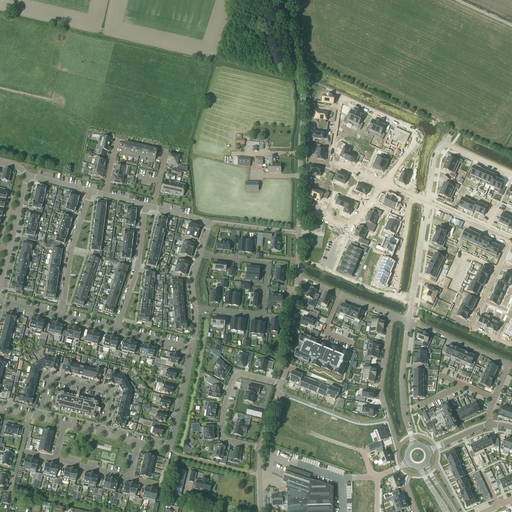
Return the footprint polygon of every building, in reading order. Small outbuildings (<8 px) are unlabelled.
[(314,101),(313,105),(325,107),(326,103),(330,104),(333,105),(333,104),(334,104),(334,99),(334,98),(332,98),(332,97),(327,96),(326,97),(321,96),(320,102),(314,101)] [(346,117),(343,123),(346,124),(347,124),(352,126),(353,125),(352,125),(358,114),(355,112),(355,113),(352,111),(349,118),(346,117)] [(316,113),(316,119),(321,120),(320,123),(325,123),(326,121),(327,121),(328,115),(327,115),(327,113),(320,112),(318,112),(317,112),(316,113)] [(358,114),(352,125),(353,125),(358,127),(357,129),(360,131),(363,125),(360,124),(363,117),(360,115),(358,114)] [(367,127),(365,133),(368,134),(369,132),(374,135),(380,123),(377,122),(377,123),(374,121),(370,128),(367,127)] [(374,135),(374,136),(379,138),(379,139),(382,141),(385,135),(382,134),(385,127),(382,125),(380,123),(374,135)] [(314,131),(313,138),(325,140),(326,133),(324,133),(324,131),(319,130),(319,132),(314,131)] [(389,134),(384,146),(387,147),(388,145),(394,148),(396,143),(397,143),(399,143),(398,144),(403,146),(403,145),(404,145),(407,138),(407,137),(402,135),(402,136),(400,135),(401,134),(396,132),(396,133),(395,132),(393,138),(392,138),(393,136),(389,134)] [(107,152),(108,146),(109,146),(108,146),(109,144),(110,139),(102,137),(101,142),(98,141),(98,145),(100,145),(99,151),(98,151),(97,156),(104,157),(105,151),(107,152)] [(258,147),(258,146),(259,146),(259,143),(248,142),(247,147),(253,147),(253,145),(254,146),(253,151),(258,152),(258,147)] [(339,143),(337,148),(343,151),(340,158),(345,161),(350,151),(351,149),(346,146),(339,143)] [(122,156),(127,157),(130,145),(124,144),(122,156)] [(314,145),(314,149),(317,149),(316,156),(318,156),(317,160),(325,161),(326,157),(324,156),(324,153),(325,150),(320,149),(320,146),(314,145)] [(156,151),(151,150),(148,161),(149,162),(151,162),(154,163),(157,151),(156,151)] [(345,161),(351,164),(352,163),(355,165),(356,162),(359,163),(362,158),(359,156),(359,155),(350,151),(345,161)] [(376,156),(373,162),(385,167),(386,168),(388,162),(384,160),(381,159),(383,153),(378,151),(375,156),(376,156)] [(178,157),(170,155),(168,164),(177,166),(178,157)] [(104,167),(106,162),(100,161),(100,158),(94,156),(93,159),(95,160),(94,165),(104,167)] [(251,159),(238,158),(235,158),(234,166),(238,166),(250,167),(251,159)] [(448,158),(445,164),(457,170),(460,164),(461,165),(463,162),(457,159),(456,162),(448,158)] [(370,167),(369,170),(375,173),(376,170),(378,171),(383,173),(385,167),(373,162),(371,167),(370,167)] [(445,164),(443,170),(451,173),(449,176),(455,179),(456,176),(455,175),(457,170),(445,164)] [(127,175),(128,166),(122,165),(121,168),(116,167),(114,172),(127,175)] [(269,165),(269,173),(281,173),(281,165),(276,165),(269,165)] [(310,174),(310,175),(311,175),(313,176),(320,177),(321,169),(311,167),(310,173),(310,174)] [(469,172),(466,178),(469,180),(470,178),(475,180),(480,169),(480,170),(480,169),(475,167),(471,174),(469,172)] [(400,179),(399,183),(404,185),(405,186),(406,186),(406,185),(407,183),(410,176),(409,175),(409,174),(404,172),(405,170),(402,169),(399,174),(402,176),(400,179)] [(480,169),(475,180),(480,183),(481,181),(481,180),(485,172),(480,170),(480,169)] [(9,178),(10,172),(4,171),(3,174),(1,174),(1,173),(0,172),(0,180),(1,180),(1,181),(8,183),(8,182),(9,182),(10,178),(9,178)] [(485,172),(481,180),(481,181),(485,183),(486,183),(489,174),(485,172)] [(338,173),(334,180),(344,185),(348,178),(338,173)] [(485,183),(485,184),(490,186),(490,187),(494,178),(495,176),(489,174),(486,183),(485,183)] [(122,185),(123,180),(124,180),(113,177),(111,183),(116,184),(117,185),(118,184),(122,185)] [(490,186),(489,187),(494,189),(495,189),(499,180),(494,178),(490,187),(490,186)] [(494,189),(493,191),(499,193),(504,183),(499,180),(495,189),(494,189)] [(166,194),(169,181),(168,183),(163,182),(161,192),(166,194)] [(259,191),(259,183),(250,183),(246,183),(246,191),(259,191)] [(182,197),(185,185),(180,184),(177,196),(182,197)] [(353,190),(351,193),(357,196),(358,193),(362,195),(366,196),(368,191),(369,190),(369,189),(368,189),(366,188),(359,185),(357,184),(354,190),(353,190)] [(444,184),(442,190),(453,195),(456,189),(458,190),(459,187),(453,184),(452,187),(444,184)] [(45,194),(46,189),(44,188),(39,186),(39,187),(37,186),(35,192),(36,192),(47,195),(45,194)] [(442,190),(439,195),(443,197),(447,199),(445,202),(451,204),(453,201),(451,200),(453,195),(442,190)] [(74,195),(75,192),(69,191),(66,199),(78,203),(79,201),(80,197),(74,195)] [(313,191),(309,198),(314,200),(314,198),(317,199),(320,201),(322,197),(324,198),(327,200),(330,194),(326,192),(325,195),(323,194),(317,191),(316,193),(313,191)] [(46,200),(47,195),(36,192),(35,194),(34,197),(46,200)] [(336,195),(334,201),(337,202),(336,205),(345,209),(348,202),(343,200),(342,201),(338,199),(339,197),(336,195)] [(46,200),(34,197),(33,200),(34,200),(33,202),(44,205),(45,200),(46,200)] [(381,197),(378,204),(383,206),(383,207),(388,209),(393,199),(390,198),(387,197),(386,200),(381,197)] [(76,208),(78,203),(66,199),(67,199),(65,204),(76,208)] [(393,199),(388,209),(393,211),(398,213),(401,206),(396,204),(398,202),(395,200),(393,199)] [(462,199),(459,208),(463,210),(467,201),(462,199)] [(467,201),(463,210),(468,212),(472,202),(468,200),(467,201)] [(33,202),(31,208),(36,209),(36,212),(42,213),(43,211),(44,205),(33,202)] [(345,209),(343,213),(349,216),(352,209),(356,210),(359,205),(354,203),(354,205),(348,202),(345,209)] [(472,202),(468,212),(473,214),(474,212),(477,204),(472,202)] [(477,204),(474,212),(478,214),(483,205),(482,205),(478,202),(477,204)] [(76,208),(65,204),(63,209),(66,210),(66,211),(69,212),(69,211),(74,213),(76,208)] [(483,205),(478,214),(483,217),(488,206),(483,204),(482,205),(483,205)] [(125,205),(124,211),(127,211),(126,214),(126,215),(136,216),(137,210),(131,209),(132,206),(125,205)] [(369,211),(367,217),(377,221),(378,216),(380,217),(382,213),(372,209),(371,212),(370,212),(369,211)] [(40,222),(41,216),(42,213),(36,212),(35,215),(30,214),(29,219),(40,222)] [(71,224),(73,219),(67,217),(68,214),(62,212),(59,220),(71,224)] [(504,213),(499,224),(504,226),(508,217),(509,215),(504,213)] [(171,218),(165,216),(164,219),(160,218),(160,219),(158,218),(157,224),(169,226),(171,218)] [(389,221),(387,225),(397,229),(399,224),(398,224),(397,223),(399,220),(389,216),(388,220),(389,221)] [(367,217),(364,222),(366,222),(367,223),(365,226),(375,230),(376,226),(375,226),(377,221),(367,217)] [(69,229),(71,224),(59,220),(58,226),(69,229)] [(123,220),(123,225),(123,228),(129,229),(130,226),(135,227),(135,221),(123,220)] [(199,228),(193,226),(194,223),(188,221),(187,224),(189,225),(187,231),(186,230),(186,231),(198,234),(198,233),(199,234),(200,230),(199,230),(199,229),(199,228)] [(37,232),(39,227),(27,224),(27,227),(26,230),(38,233),(38,232),(37,232)] [(384,229),(382,233),(392,237),(393,234),(394,234),(395,235),(397,229),(387,225),(385,230),(384,229)] [(58,226),(57,231),(58,231),(68,234),(69,229),(58,226)] [(357,229),(356,231),(366,236),(368,231),(373,233),(375,230),(365,226),(364,229),(362,228),(358,226),(357,229)] [(436,233),(437,234),(437,233),(447,238),(450,233),(445,230),(440,228),(438,227),(437,231),(436,233)] [(134,233),(128,232),(129,229),(123,228),(122,237),(133,238),(134,233)] [(36,238),(38,233),(26,230),(26,232),(25,235),(36,238)] [(66,240),(67,234),(68,234),(58,231),(57,236),(55,236),(66,240)] [(198,234),(186,231),(184,236),(182,236),(181,239),(182,239),(187,241),(188,238),(196,240),(196,239),(197,239),(198,236),(197,236),(197,234),(198,234)] [(355,234),(354,237),(357,238),(360,239),(358,243),(368,247),(369,243),(364,240),(366,236),(356,231),(354,234),(355,234)] [(466,231),(461,241),(467,243),(467,242),(471,233),(466,231)] [(382,233),(381,236),(386,239),(384,243),(394,248),(395,245),(396,242),(392,241),(390,240),(392,237),(382,233)] [(437,234),(434,238),(445,243),(447,238),(437,233),(437,234)] [(471,233),(467,242),(472,244),(476,235),(471,233)] [(267,235),(267,238),(272,239),(270,251),(279,252),(279,251),(280,246),(279,246),(280,239),(272,238),(272,235),(267,235)] [(476,235),(472,244),(477,246),(481,237),(479,236),(476,235)] [(53,241),(51,246),(53,246),(59,247),(60,244),(64,245),(65,242),(66,240),(55,236),(53,241)] [(477,246),(476,248),(481,250),(486,240),(483,238),(481,237),(477,246)] [(434,238),(432,244),(440,247),(439,250),(445,253),(446,250),(443,248),(445,243),(434,238)] [(187,244),(188,241),(187,241),(182,239),(181,242),(183,243),(182,249),(179,248),(192,252),(194,247),(194,246),(187,244)] [(246,242),(245,253),(252,254),(253,242),(253,239),(246,239),(246,242)] [(486,240),(481,250),(486,252),(490,244),(491,242),(486,240)] [(217,243),(217,250),(230,251),(230,247),(231,242),(225,241),(225,244),(217,243)] [(21,248),(31,251),(33,245),(23,242),(22,246),(23,246),(22,249),(21,248)] [(377,246),(375,250),(385,254),(386,250),(388,251),(392,253),(393,250),(394,248),(384,243),(382,248),(377,246)] [(486,252),(485,254),(490,256),(495,246),(490,244),(486,252)] [(50,255),(61,257),(62,251),(59,250),(59,247),(53,246),(53,250),(52,255),(50,255)] [(490,256),(490,257),(498,261),(501,255),(498,253),(500,248),(495,246),(490,256)] [(30,257),(31,251),(21,248),(20,252),(22,252),(21,255),(30,257)] [(192,252),(179,248),(177,257),(183,259),(184,256),(190,258),(190,257),(191,257),(192,254),(191,254),(192,252)] [(160,258),(162,252),(160,252),(150,250),(149,255),(160,258)] [(435,255),(433,260),(443,265),(445,260),(446,260),(447,257),(442,254),(440,257),(435,255)] [(90,257),(88,263),(99,266),(101,261),(98,260),(98,259),(94,257),(93,258),(90,257)] [(182,262),(183,259),(177,257),(175,261),(178,261),(176,267),(186,270),(187,269),(188,270),(189,266),(188,265),(188,264),(182,262)] [(27,268),(28,263),(18,260),(18,264),(19,264),(18,266),(29,269),(29,268),(27,268)] [(158,269),(160,263),(148,260),(147,263),(147,262),(147,266),(158,269)] [(433,260),(430,265),(441,270),(441,269),(443,265),(433,260)] [(115,261),(115,264),(117,265),(116,270),(126,273),(128,268),(125,267),(125,266),(121,264),(120,265),(119,265),(120,262),(118,261),(115,261)] [(384,262),(381,267),(390,271),(392,265),(384,262)] [(97,272),(99,266),(88,263),(86,268),(97,272)] [(213,263),(212,270),(214,270),(226,271),(227,265),(215,263),(213,263)] [(430,265),(428,270),(439,275),(441,270),(441,269),(441,270),(430,265)] [(29,269),(18,266),(18,269),(16,268),(16,272),(27,275),(29,269)] [(186,270),(176,267),(174,273),(172,272),(171,275),(177,277),(178,274),(185,276),(185,275),(186,275),(187,272),(186,272),(186,270)] [(248,267),(247,274),(259,275),(260,267),(256,267),(256,268),(253,268),(248,267)] [(381,267),(379,273),(380,273),(388,277),(390,271),(381,267)] [(479,267),(477,272),(488,277),(489,275),(490,272),(479,267)] [(97,272),(86,268),(85,273),(95,277),(95,276),(93,276),(95,271),(97,272)] [(124,279),(126,273),(116,270),(115,270),(117,271),(116,275),(114,275),(124,279)] [(157,275),(155,274),(155,272),(157,272),(155,272),(150,270),(149,274),(146,273),(145,279),(156,280),(157,275)] [(272,281),(272,287),(276,288),(278,288),(279,282),(283,283),(284,271),(278,270),(276,282),(272,281)] [(428,270),(426,275),(431,278),(430,281),(435,283),(439,275),(428,270)] [(24,280),(25,274),(27,275),(16,272),(15,275),(16,276),(15,278),(25,280),(24,280)] [(477,272),(475,277),(485,282),(486,279),(487,279),(488,277),(477,272)] [(93,282),(95,277),(85,273),(83,278),(93,282)] [(380,273),(378,279),(386,283),(389,277),(388,277),(380,273)] [(122,284),(124,279),(114,275),(113,280),(112,280),(122,284)] [(502,278),(501,280),(510,284),(511,279),(511,278),(504,275),(502,278)] [(473,282),(481,286),(483,287),(485,282),(475,277),(473,282)] [(24,286),(25,280),(15,278),(15,280),(14,280),(13,283),(24,286)] [(93,282),(83,278),(81,283),(92,287),(90,286),(91,281),(93,282)] [(174,278),(171,278),(172,283),(173,288),(183,288),(183,287),(182,287),(182,285),(183,285),(182,281),(178,282),(178,279),(174,278)] [(378,279),(375,285),(384,288),(386,283),(378,279)] [(121,289),(122,284),(112,280),(110,285),(121,289)] [(500,284),(507,287),(508,288),(510,284),(501,280),(500,282),(500,284)] [(471,281),(469,286),(479,291),(481,286),(473,282),(471,281)] [(21,292),(23,286),(24,286),(13,283),(11,289),(15,290),(15,291),(16,291),(15,294),(22,296),(23,292),(21,292)] [(90,292),(92,287),(81,283),(80,289),(90,292)] [(119,294),(121,289),(110,285),(112,286),(110,291),(119,294)] [(469,286),(466,292),(477,296),(479,291),(469,286)] [(307,293),(305,296),(307,297),(306,298),(310,299),(307,305),(315,308),(318,300),(314,299),(315,294),(317,291),(310,288),(310,289),(308,293),(307,293)] [(427,288),(424,294),(425,295),(425,294),(436,299),(439,294),(440,294),(441,291),(436,289),(434,292),(431,290),(427,288)] [(90,292),(80,289),(78,294),(86,297),(88,292),(90,292)] [(108,290),(106,295),(107,295),(107,296),(117,299),(119,294),(110,291),(108,290)] [(269,302),(268,306),(272,307),(277,307),(277,305),(282,305),(283,296),(277,296),(278,290),(271,290),(270,302),(269,302)] [(211,291),(210,303),(219,304),(220,292),(211,291)] [(55,300),(55,294),(44,293),(43,298),(48,299),(47,301),(51,301),(51,300),(55,300)] [(252,293),(250,307),(257,308),(258,294),(252,293)] [(319,300),(317,306),(320,307),(326,309),(329,301),(331,301),(333,297),(325,294),(323,299),(322,301),(319,300)] [(425,295),(423,300),(426,302),(429,303),(428,306),(433,308),(435,305),(437,300),(436,299),(425,294),(425,295)] [(115,304),(117,299),(107,296),(105,301),(115,304)] [(466,296),(463,301),(474,306),(477,301),(466,296)] [(490,301),(489,303),(497,307),(500,302),(491,298),(490,301)] [(83,307),(85,302),(76,299),(74,304),(77,305),(77,307),(80,308),(81,307),(83,307)] [(114,309),(115,304),(105,301),(107,301),(105,306),(103,305),(103,306),(114,309)] [(463,301),(461,307),(470,311),(472,312),(474,306),(463,301)] [(338,309),(336,315),(344,318),(348,307),(348,306),(346,306),(343,305),(341,310),(338,309)] [(112,315),(114,309),(103,306),(101,311),(106,313),(105,314),(109,315),(109,314),(112,315)] [(348,307),(344,318),(349,320),(353,309),(351,308),(349,307),(348,307)] [(459,311),(459,312),(468,316),(469,313),(470,311),(461,307),(459,311)] [(353,309),(349,320),(354,322),(358,311),(356,310),(354,309),(353,309)] [(358,311),(354,322),(359,324),(364,312),(360,311),(361,311),(359,310),(358,310),(358,311)] [(458,311),(455,316),(465,321),(467,318),(468,316),(459,312),(459,311),(458,311)] [(5,320),(15,323),(17,317),(13,316),(14,315),(10,314),(9,315),(6,314),(5,320)] [(150,324),(151,318),(140,316),(139,322),(144,323),(144,326),(151,328),(152,324),(150,324)] [(305,317),(302,324),(306,326),(307,325),(315,328),(317,322),(313,320),(314,318),(309,316),(308,318),(305,317)] [(482,316),(479,324),(483,327),(487,318),(482,316)] [(371,318),(371,321),(372,321),(371,327),(383,329),(384,324),(384,323),(377,322),(378,319),(371,318)] [(487,318),(483,327),(487,328),(490,321),(491,321),(491,320),(487,318)] [(36,330),(38,319),(35,319),(32,319),(29,330),(26,329),(25,335),(28,336),(29,332),(32,332),(33,329),(36,330)] [(36,330),(35,334),(41,335),(42,333),(44,322),(41,321),(42,320),(38,319),(36,330)] [(15,323),(5,320),(5,321),(4,326),(13,328),(14,323),(15,323)] [(272,324),(271,335),(278,335),(278,326),(281,326),(281,321),(275,321),(272,321),(272,324)] [(44,333),(43,340),(46,340),(47,336),(50,337),(51,335),(54,336),(57,324),(53,323),(53,324),(50,323),(47,334),(44,333)] [(257,336),(257,337),(263,338),(265,324),(258,323),(257,336)] [(494,323),(490,332),(492,333),(493,333),(495,334),(499,325),(494,323)] [(57,324),(54,336),(60,337),(63,326),(60,326),(60,325),(57,324)] [(369,333),(368,336),(375,337),(375,334),(382,335),(383,329),(371,327),(370,327),(369,333)] [(63,338),(61,344),(64,345),(66,340),(72,342),(75,328),(72,328),(71,329),(69,328),(66,339),(63,338)] [(75,328),(72,342),(73,339),(75,340),(75,343),(78,344),(77,348),(80,349),(81,343),(79,342),(81,331),(78,330),(78,329),(75,328)] [(90,333),(87,332),(84,343),(84,344),(87,345),(88,343),(91,344),(94,333),(90,332),(90,333)] [(94,333),(91,344),(94,344),(94,346),(97,346),(100,335),(97,335),(97,334),(94,333)] [(420,333),(417,339),(424,342),(421,347),(421,348),(428,348),(432,339),(427,337),(428,336),(427,336),(423,334),(422,334),(420,333)] [(297,350),(294,357),(309,363),(310,360),(314,361),(312,365),(319,368),(321,364),(325,366),(324,369),(331,372),(332,369),(336,370),(335,374),(342,376),(345,368),(344,368),(346,363),(347,364),(350,356),(343,353),(342,356),(338,354),(339,351),(332,348),(331,351),(327,350),(328,348),(321,345),(320,347),(316,345),(317,342),(318,341),(302,335),(299,342),(303,344),(300,351),(297,350)] [(105,337),(103,348),(109,350),(112,338),(109,337),(108,338),(105,337)] [(112,338),(109,350),(112,351),(112,352),(115,353),(114,357),(117,358),(118,352),(115,351),(118,340),(115,339),(115,338),(112,338)] [(118,352),(117,358),(120,358),(121,354),(127,355),(128,353),(130,342),(127,341),(127,342),(124,341),(121,352),(118,352)] [(0,348),(8,350),(9,345),(0,342),(0,348)] [(128,353),(134,354),(136,344),(134,344),(134,343),(130,342),(128,353)] [(367,345),(366,351),(367,352),(367,351),(379,353),(380,347),(375,346),(374,346),(373,346),(374,343),(367,342),(367,345)] [(146,360),(149,347),(145,346),(145,347),(142,346),(140,357),(143,358),(143,356),(146,357),(145,360),(146,360)] [(444,347),(442,352),(446,354),(445,357),(450,359),(455,348),(450,346),(449,349),(444,347)] [(149,347),(146,360),(152,361),(151,366),(154,367),(154,364),(156,359),(156,358),(153,358),(155,349),(152,348),(152,347),(149,347)] [(3,359),(9,360),(10,357),(7,356),(8,350),(0,348),(0,354),(4,356),(3,359)] [(455,348),(450,359),(455,361),(456,359),(459,351),(455,348)] [(415,353),(414,358),(415,358),(427,360),(427,359),(428,354),(430,354),(430,351),(424,350),(424,353),(416,352),(416,353),(415,353)] [(365,357),(364,360),(366,361),(365,364),(369,364),(370,361),(371,361),(371,358),(372,358),(373,359),(378,359),(379,353),(367,351),(367,352),(366,357),(365,357)] [(459,351),(456,359),(460,361),(461,361),(464,353),(459,351)] [(238,363),(237,366),(238,367),(240,367),(241,367),(243,368),(244,368),(245,363),(246,361),(250,363),(250,364),(253,354),(246,352),(245,355),(240,354),(239,357),(239,358),(239,359),(238,361),(238,362),(238,363)] [(460,361),(460,364),(465,366),(469,355),(464,353),(461,361),(460,361)] [(172,356),(169,356),(168,363),(171,363),(171,364),(174,365),(174,364),(177,365),(179,358),(176,357),(177,356),(173,355),(172,356)] [(469,355),(465,366),(473,369),(475,363),(472,362),(475,357),(469,355)] [(61,365),(62,359),(59,358),(58,361),(52,359),(50,370),(56,371),(58,364),(61,365)] [(414,359),(413,363),(414,363),(414,364),(422,365),(422,368),(428,369),(429,366),(427,366),(428,360),(427,359),(427,360),(415,358),(415,360),(414,359)] [(9,360),(3,359),(2,361),(0,360),(0,367),(4,368),(5,362),(8,363),(9,360)] [(38,363),(42,370),(46,368),(44,359),(38,363)] [(50,370),(52,359),(52,360),(44,359),(46,368),(50,369),(50,370)] [(64,359),(63,365),(67,366),(65,374),(71,375),(73,365),(68,363),(68,360),(64,359)] [(214,376),(220,380),(220,378),(224,380),(226,377),(228,374),(227,374),(230,370),(223,366),(224,364),(218,359),(215,363),(220,367),(218,372),(217,371),(214,376)] [(269,361),(261,359),(258,371),(262,372),(261,373),(265,374),(265,373),(266,373),(267,370),(268,371),(268,370),(272,370),(274,363),(269,362),(269,361)] [(487,364),(485,369),(487,370),(495,374),(498,369),(492,366),(494,363),(488,361),(487,364)] [(42,370),(38,363),(31,367),(39,373),(42,370)] [(73,365),(71,375),(71,374),(77,375),(79,367),(73,366),(74,365),(73,365)] [(166,367),(160,366),(159,369),(163,370),(162,377),(167,379),(167,380),(171,381),(172,380),(174,380),(176,373),(173,373),(173,372),(170,371),(169,372),(165,371),(166,367)] [(363,366),(363,369),(364,369),(363,375),(375,377),(376,372),(376,371),(369,370),(370,367),(363,366)] [(29,376),(37,378),(39,373),(31,367),(29,376)] [(104,377),(106,369),(102,369),(102,371),(96,370),(93,381),(99,382),(101,376),(104,377)] [(108,370),(107,376),(110,377),(108,384),(114,386),(117,375),(111,374),(111,371),(108,370)] [(485,375),(493,379),(495,374),(487,370),(485,375)] [(292,379),(290,383),(295,385),(299,387),(317,394),(330,400),(330,399),(335,401),(337,397),(338,397),(341,391),(338,390),(337,390),(331,387),(330,388),(327,386),(327,387),(321,384),(316,382),(309,379),(303,377),(303,376),(293,372),(291,378),(292,379)] [(482,374),(480,379),(481,379),(491,384),(493,379),(485,375),(482,374)] [(117,375),(114,386),(114,385),(118,386),(124,378),(117,376),(117,375)] [(362,375),(360,384),(367,385),(367,382),(374,383),(375,377),(363,375),(362,375)] [(121,389),(128,385),(124,378),(118,386),(121,389)] [(210,378),(207,383),(212,386),(212,387),(210,387),(208,397),(218,400),(220,394),(218,394),(219,389),(217,388),(218,383),(210,378)] [(478,384),(477,387),(483,389),(484,387),(489,389),(491,384),(481,379),(479,384),(478,384)] [(162,381),(156,380),(155,383),(159,384),(158,386),(161,387),(159,391),(165,393),(164,394),(168,395),(169,394),(172,394),(173,387),(170,387),(170,386),(167,385),(167,386),(162,385),(162,381)] [(128,385),(121,389),(123,393),(132,392),(136,391),(131,383),(128,385)] [(247,392),(244,402),(245,402),(245,403),(248,404),(248,403),(253,404),(254,398),(258,398),(258,396),(259,396),(261,388),(249,385),(248,390),(251,391),(250,393),(247,392)] [(356,397),(356,400),(365,402),(365,399),(366,399),(368,399),(373,400),(373,399),(374,399),(375,394),(374,394),(374,391),(370,391),(370,393),(361,391),(361,392),(360,397),(356,397)] [(122,399),(130,401),(132,392),(123,393),(122,399)] [(69,412),(77,414),(78,413),(83,414),(83,415),(87,416),(86,418),(91,419),(91,417),(95,418),(96,415),(97,415),(98,408),(97,408),(98,404),(93,403),(94,401),(91,401),(90,402),(81,400),(81,398),(79,398),(79,394),(77,393),(76,398),(63,395),(64,394),(61,393),(60,395),(55,394),(54,397),(53,397),(52,404),(53,404),(52,408),(55,409),(55,410),(59,411),(60,410),(64,411),(64,409),(69,411),(69,412)] [(159,395),(153,394),(152,397),(156,398),(155,400),(158,401),(156,405),(162,407),(161,408),(166,409),(166,408),(169,408),(170,401),(167,401),(167,400),(164,399),(164,400),(159,399),(159,395)] [(33,399),(23,396),(21,403),(24,403),(24,405),(28,406),(28,404),(32,405),(33,399)] [(208,419),(213,420),(214,415),(215,415),(215,412),(215,407),(211,406),(212,403),(205,402),(204,410),(207,411),(206,418),(209,418),(208,419)] [(358,403),(357,407),(361,407),(360,413),(369,415),(368,417),(373,417),(373,415),(374,415),(375,410),(374,410),(374,409),(369,408),(367,408),(367,405),(358,403)] [(475,403),(471,406),(475,414),(477,413),(479,412),(475,403)] [(424,416),(423,416),(423,417),(424,419),(426,423),(426,422),(427,424),(428,424),(429,426),(427,426),(426,427),(426,428),(427,429),(428,431),(428,432),(429,433),(430,433),(432,432),(433,434),(434,434),(436,439),(441,436),(441,437),(445,434),(445,433),(447,432),(448,433),(457,429),(455,425),(456,424),(455,421),(453,421),(450,414),(451,413),(448,405),(443,408),(442,408),(441,408),(439,409),(439,410),(438,410),(437,410),(438,412),(436,413),(435,411),(428,414),(427,415),(424,416)] [(471,406),(466,408),(470,416),(475,414),(471,406)] [(503,406),(499,416),(504,418),(508,409),(508,408),(503,406)] [(158,410),(152,408),(150,415),(155,416),(154,420),(158,421),(158,422),(162,423),(162,422),(165,422),(167,415),(164,415),(164,414),(160,413),(160,414),(157,413),(158,410)] [(466,408),(461,410),(465,419),(470,416),(466,408)] [(263,412),(253,410),(248,409),(247,414),(251,416),(261,418),(263,412)] [(461,410),(456,412),(460,421),(461,421),(465,419),(461,410)] [(126,422),(115,419),(114,425),(117,426),(117,427),(121,428),(121,427),(124,428),(126,422)] [(241,424),(236,423),(233,435),(241,437),(244,428),(247,429),(248,426),(249,422),(242,420),(241,424)] [(17,436),(19,427),(6,425),(5,429),(4,428),(3,434),(12,437),(13,434),(17,436)] [(204,441),(213,441),(213,440),(213,435),(213,433),(212,428),(212,427),(204,428),(203,428),(200,428),(200,432),(203,432),(204,441)] [(161,437),(163,430),(160,429),(156,428),(153,428),(152,435),(154,435),(154,437),(158,438),(159,436),(161,437)] [(384,428),(374,432),(378,442),(378,443),(377,443),(378,445),(381,444),(380,442),(388,439),(384,428)] [(489,437),(484,439),(490,451),(495,448),(499,448),(498,440),(495,440),(492,441),(490,437),(489,438),(489,437)] [(502,444),(500,450),(509,453),(511,444),(511,440),(507,438),(506,443),(505,444),(505,445),(502,444)] [(484,440),(480,442),(485,453),(484,450),(488,448),(489,451),(490,451),(484,439),(484,440)] [(480,442),(475,444),(480,455),(485,453),(480,442)] [(472,452),(469,453),(472,459),(480,455),(475,444),(470,446),(472,452)] [(220,460),(219,464),(225,465),(227,458),(223,457),(225,447),(217,445),(214,455),(215,455),(214,459),(220,460)] [(234,449),(233,454),(229,453),(228,459),(230,459),(229,462),(233,463),(233,460),(240,462),(241,455),(240,455),(241,451),(234,449)] [(448,454),(444,455),(445,456),(447,460),(447,461),(457,456),(454,451),(450,453),(448,454)] [(3,461),(2,465),(10,467),(13,454),(5,453),(4,456),(3,456),(2,461),(3,461)] [(380,455),(379,456),(381,461),(382,460),(384,465),(390,463),(392,462),(390,458),(390,457),(389,457),(388,458),(387,455),(386,453),(380,455)] [(457,456),(447,461),(448,461),(450,466),(458,462),(456,457),(457,457),(457,456)] [(29,472),(32,460),(28,460),(25,460),(23,468),(19,468),(17,479),(20,480),(22,472),(25,473),(26,471),(29,472)] [(32,460),(29,472),(35,474),(35,473),(38,463),(35,462),(35,461),(32,460)] [(458,462),(450,466),(452,470),(451,471),(461,466),(458,462)] [(39,474),(37,481),(41,482),(42,477),(48,478),(52,465),(48,464),(48,465),(45,465),(43,475),(39,474)] [(52,465),(48,478),(55,480),(54,485),(57,486),(59,479),(55,479),(58,468),(55,467),(55,466),(52,465)] [(461,466),(451,471),(453,476),(462,472),(460,467),(461,467),(461,466)] [(59,477),(59,479),(57,486),(61,487),(62,482),(68,483),(69,481),(72,470),(68,469),(68,470),(65,469),(63,478),(59,477)] [(69,481),(75,482),(78,473),(75,472),(75,471),(72,470),(69,481)] [(172,495),(180,497),(186,473),(177,471),(172,495)] [(332,511),(332,487),(286,472),(283,479),(282,482),(287,484),(285,490),(287,490),(287,494),(276,494),(276,497),(272,497),(272,506),(288,506),(287,511),(332,511)] [(462,472),(453,476),(456,481),(464,477),(462,472)] [(6,489),(6,488),(9,476),(0,474),(0,487),(2,488),(1,490),(4,491),(5,488),(6,489)] [(88,488),(92,475),(88,474),(88,475),(85,474),(82,486),(88,488)] [(97,495),(99,489),(95,488),(98,477),(95,477),(95,476),(92,475),(88,488),(89,488),(89,487),(92,488),(91,489),(94,490),(93,494),(97,495)] [(503,477),(508,488),(511,486),(511,483),(508,475),(509,477),(504,479),(503,477)] [(396,478),(390,480),(392,485),(390,486),(392,491),(394,490),(397,489),(398,489),(400,488),(399,486),(399,485),(398,483),(399,483),(400,482),(400,481),(398,477),(396,478)] [(465,478),(456,482),(459,488),(469,483),(467,483),(465,478)] [(109,492),(111,480),(108,479),(108,480),(105,479),(102,490),(99,489),(97,495),(101,496),(102,492),(105,493),(105,491),(109,492)] [(197,481),(195,489),(209,493),(211,484),(207,483),(208,481),(202,479),(201,482),(197,481)] [(498,479),(495,481),(498,487),(501,485),(503,491),(508,488),(504,479),(499,482),(498,479)] [(114,495),(119,494),(115,493),(118,482),(115,482),(115,481),(111,480),(109,492),(112,492),(111,494),(114,495)] [(469,483),(459,488),(461,492),(460,493),(471,488),(469,483)] [(128,497),(131,485),(128,484),(128,485),(125,484),(122,495),(119,494),(121,501),(122,498),(124,498),(125,496),(128,497)] [(135,497),(137,487),(135,487),(135,486),(131,485),(128,497),(135,498),(133,504),(137,505),(138,499),(139,498),(135,497)] [(471,488),(460,493),(462,498),(473,493),(472,493),(471,494),(469,489),(471,488)] [(148,501),(151,490),(148,489),(148,490),(145,489),(142,500),(145,501),(146,500),(148,500),(148,501)] [(151,490),(148,501),(155,503),(157,492),(154,491),(155,491),(151,490)] [(473,493),(462,498),(464,502),(464,503),(475,498),(473,493)] [(3,501),(2,503),(9,505),(11,495),(7,494),(5,499),(2,499),(2,501),(3,501)] [(393,497),(390,498),(391,501),(392,501),(394,507),(405,502),(405,501),(404,498),(403,498),(403,496),(397,499),(395,496),(394,497),(393,497)] [(475,498),(464,503),(465,505),(466,508),(467,509),(470,507),(472,506),(478,503),(475,498)] [(405,502),(394,507),(396,511),(401,511),(408,508),(407,507),(408,507),(406,503),(405,503),(405,502)]
